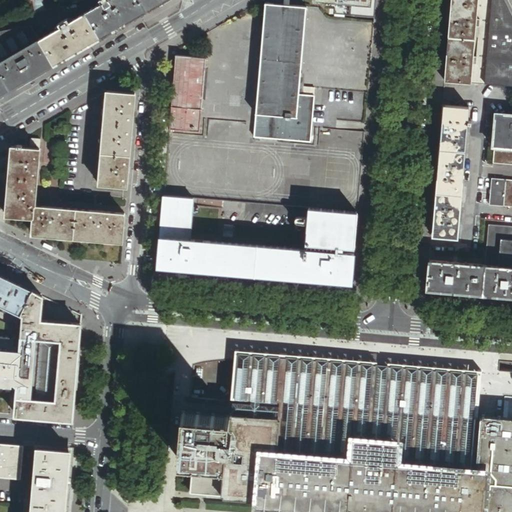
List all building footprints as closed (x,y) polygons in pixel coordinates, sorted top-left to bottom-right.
[(30,18),(36,12),(33,0),(27,0),(19,2),(23,19),(30,18)] [(36,12),(45,10),(42,0),(33,0),(36,12)] [(54,65),(147,11),(140,0),(108,0),(102,4),(99,6),(72,21),(70,23),(60,28),(57,30),(39,40),(54,65)] [(164,0),(140,0),(147,11),(164,0)] [(375,10),(375,0),(315,0),(327,1),(327,6),(334,6),(334,11),(372,15),(372,10),(375,10)] [(450,0),(444,81),(471,83),(472,66),(473,57),(476,29),(476,20),(478,0),(450,0)] [(511,17),(503,0),(491,0),(484,85),(511,87),(511,17)] [(265,3),(255,114),(296,118),(298,95),(298,89),(305,7),(265,3)] [(58,24),(60,28),(70,23),(67,19),(58,24)] [(0,63),(39,40),(30,26),(0,31),(0,63)] [(0,63),(0,96),(54,65),(39,40),(0,63)] [(206,59),(176,56),(171,108),(202,110),(206,59)] [(99,184),(127,187),(135,94),(107,92),(99,184)] [(296,118),(255,114),(253,138),(310,143),(313,97),(298,95),(296,118)] [(442,105),(430,236),(457,238),(466,126),(467,121),(468,108),(442,105)] [(202,110),(171,108),(170,131),(200,134),(202,110)] [(511,115),(495,114),(492,151),(494,151),(511,152),(511,115)] [(31,139),(30,146),(30,148),(39,149),(40,140),(31,139)] [(123,242),(125,217),(35,209),(39,149),(30,148),(22,148),(17,147),(12,147),(6,216),(34,218),(33,234),(123,242)] [(511,165),(511,152),(494,151),(493,164),(511,165)] [(511,181),(490,180),(488,206),(511,208),(511,181)] [(190,240),(193,198),(164,196),(161,238),(190,240)] [(325,251),(325,247),(327,247),(327,252),(343,253),(343,248),(355,249),(358,212),(329,209),(310,208),(306,250),(325,251)] [(511,240),(511,227),(487,226),(484,266),(497,267),(499,240),(511,240)] [(158,267),(309,280),(308,284),(312,285),(317,285),(317,280),(352,283),(354,254),(343,253),(327,252),(325,251),(306,250),(190,240),(161,238),(158,267)] [(511,240),(499,240),(497,267),(511,268),(511,240)] [(450,291),(511,296),(511,268),(497,267),(484,266),(428,261),(426,289),(450,291)] [(0,304),(21,314),(32,291),(0,276),(0,304)] [(32,291),(21,314),(23,316),(22,332),(21,349),(18,377),(18,384),(15,415),(73,420),(81,323),(41,320),(43,296),(33,291),(32,291)] [(0,348),(4,348),(13,329),(0,322),(0,348)] [(21,349),(22,332),(15,329),(6,348),(21,349)] [(0,384),(13,386),(13,384),(15,384),(16,385),(18,384),(18,377),(21,349),(6,348),(4,348),(0,348),(0,384)] [(240,360),(238,361),(238,365),(279,368),(280,362),(258,361),(248,360),(240,360)] [(250,411),(249,416),(260,417),(260,416),(263,416),(263,417),(275,419),(275,417),(278,417),(278,419),(280,419),(279,422),(278,422),(277,434),(278,434),(278,437),(277,437),(276,449),(277,449),(277,452),(279,452),(279,454),(289,455),(290,453),(294,454),(293,455),(305,456),(305,455),(308,455),(308,456),(320,457),(320,456),(323,456),(323,458),(335,458),(335,457),(339,457),(338,459),(350,460),(350,458),(351,459),(352,454),(353,442),(351,441),(352,437),(355,437),(355,438),(366,439),(367,438),(370,438),(370,440),(381,441),(381,439),(385,440),(385,441),(396,442),(396,441),(400,441),(400,446),(398,445),(397,460),(399,460),(398,464),(410,465),(410,464),(413,464),(413,465),(424,466),(425,465),(429,465),(428,466),(440,467),(440,466),(444,466),(444,468),(455,469),(455,468),(458,468),(458,469),(470,470),(470,469),(473,469),(473,470),(478,471),(478,470),(479,468),(476,468),(476,466),(479,466),(480,452),(477,452),(477,449),(480,450),(481,436),(479,436),(479,433),(481,433),(483,420),(480,420),(480,417),(479,417),(479,415),(475,415),(476,404),(477,400),(478,389),(478,385),(479,380),(467,379),(442,377),(427,376),(412,376),(392,375),(392,378),(388,377),(387,382),(386,382),(384,381),(383,380),(382,380),(381,380),(380,380),(378,381),(377,381),(376,381),(376,376),(372,376),(372,373),(358,372),(316,366),(294,363),(280,362),(279,368),(238,365),(237,369),(236,380),(236,384),(235,393),(235,395),(235,399),(233,398),(232,410),(250,411)] [(377,365),(376,376),(376,381),(377,381),(378,381),(380,380),(381,380),(382,380),(383,380),(384,381),(386,382),(387,382),(388,377),(389,366),(383,366),(377,365)] [(199,393),(199,394),(198,396),(198,399),(198,401),(199,403),(200,405),(201,406),(203,407),(204,407),(207,408),(209,408),(211,407),(213,406),(214,405),(215,403),(216,401),(216,399),(216,398),(216,396),(215,393),(213,391),(211,390),(210,389),(208,389),(206,389),(204,389),(203,390),(201,391),(199,393)] [(193,459),(193,460),(194,460),(227,463),(231,415),(227,414),(227,415),(216,414),(216,413),(213,413),(213,414),(201,413),(201,412),(197,412),(197,413),(186,412),(186,411),(182,410),(182,414),(183,414),(182,426),(181,426),(181,429),(182,429),(181,441),(180,440),(180,444),(181,444),(180,456),(179,456),(178,459),(182,459),(182,458),(193,459)] [(260,451),(277,452),(277,449),(276,449),(277,437),(278,437),(278,434),(277,434),(278,422),(279,422),(280,419),(278,419),(278,417),(275,417),(275,419),(263,417),(263,416),(260,416),(260,417),(249,416),(247,416),(248,415),(245,415),(245,416),(233,415),(233,413),(231,413),(231,415),(227,463),(224,496),(224,498),(226,498),(227,497),(239,498),(239,499),(241,499),(242,498),(254,499),(253,500),(256,501),(260,451)] [(511,511),(511,420),(501,419),(501,416),(498,416),(498,419),(485,418),(485,415),(482,415),(482,417),(480,417),(480,420),(483,420),(481,433),(479,433),(479,436),(481,436),(480,450),(477,449),(477,452),(480,452),(479,466),(476,466),(476,468),(479,468),(478,470),(488,470),(484,511),(511,511)] [(260,451),(256,501),(256,506),(260,506),(260,505),(271,506),(271,507),(274,508),(275,506),(286,507),(286,509),(289,509),(290,508),(301,509),(301,510),(304,510),(304,509),(316,510),(315,511),(319,511),(320,510),(331,511),(330,511),(334,511),(340,511),(484,511),(488,470),(478,470),(478,471),(473,470),(473,469),(470,469),(470,470),(458,469),(458,468),(455,468),(455,469),(444,468),(444,466),(440,466),(440,467),(428,466),(429,465),(425,465),(424,466),(413,465),(413,464),(410,464),(410,465),(398,464),(399,460),(397,460),(398,445),(400,446),(400,441),(396,441),(396,442),(385,441),(385,440),(381,439),(381,441),(370,440),(370,438),(367,438),(366,439),(355,438),(355,437),(352,437),(351,441),(353,442),(352,454),(351,459),(350,458),(350,460),(338,459),(339,457),(335,457),(335,458),(323,458),(323,456),(320,456),(320,457),(308,456),(308,455),(305,455),(305,456),(293,455),(294,454),(290,453),(289,455),(279,454),(279,452),(277,452),(260,451)] [(0,476),(21,479),(23,446),(0,444),(0,476)] [(64,511),(70,450),(38,448),(32,511),(64,511)] [(221,495),(224,496),(227,463),(194,460),(193,463),(194,463),(193,476),(192,476),(192,478),(193,478),(192,491),(191,491),(191,493),(193,493),(193,492),(206,493),(206,494),(208,494),(221,495)]
